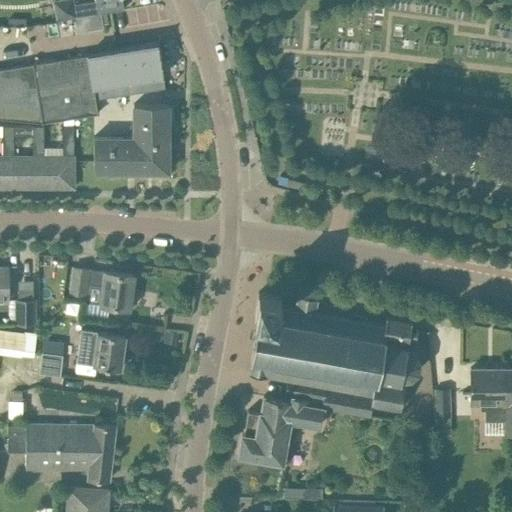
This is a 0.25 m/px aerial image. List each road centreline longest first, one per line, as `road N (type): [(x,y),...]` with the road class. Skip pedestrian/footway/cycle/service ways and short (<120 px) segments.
road 1 (unclassified): [(511,283),(229,233)]
road 2 (tertiary): [(190,511),(229,233)]
road 3 (tertiary): [(229,233),(218,94),(185,1)]
road 4 (residential): [(0,221),(229,233)]
